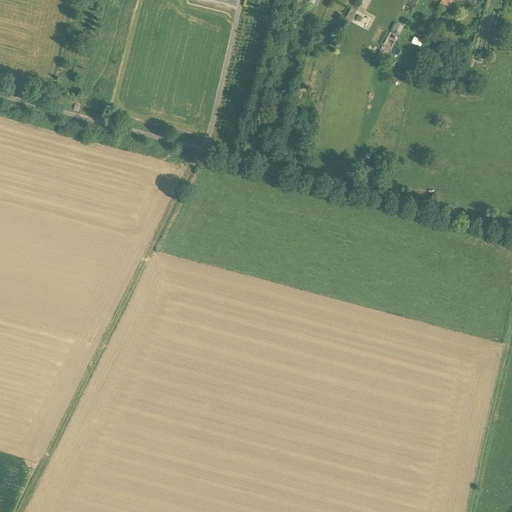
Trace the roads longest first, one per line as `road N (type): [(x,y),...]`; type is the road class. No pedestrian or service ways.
road 1 (track): [(28,511),(203,150)]
road 2 (track): [(203,150),(511,233)]
road 3 (track): [(0,95),(203,150)]
road 4 (track): [(511,333),(474,511)]
road 5 (track): [(240,0),(203,150)]
